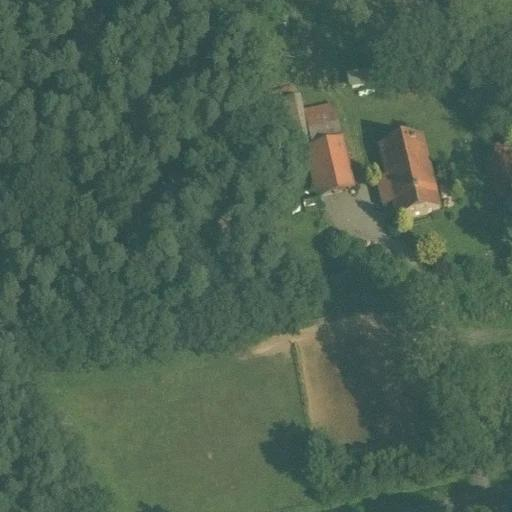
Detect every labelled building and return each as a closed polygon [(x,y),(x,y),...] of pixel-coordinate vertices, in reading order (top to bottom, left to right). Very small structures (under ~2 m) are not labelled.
[(300,117),(296,100),(283,103),(294,151),(307,147),(300,117)] [(307,147),(318,198),(351,190),(333,109),(300,117),(307,147)] [(380,150),(386,176),(428,166),(422,141),(380,150)] [(511,154),(488,160),(498,198),(511,194),(511,154)] [(428,166),(386,176),(397,222),(439,212),(428,166)]
